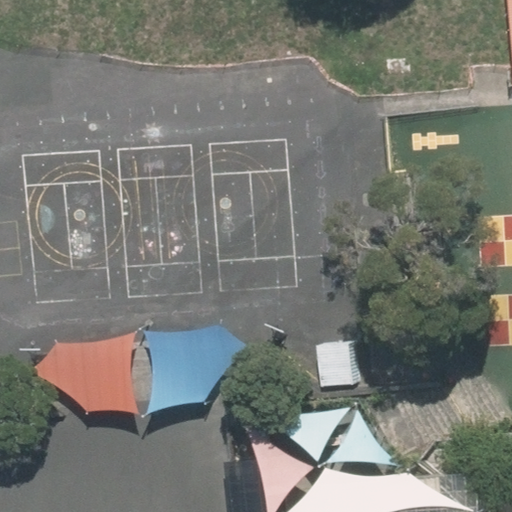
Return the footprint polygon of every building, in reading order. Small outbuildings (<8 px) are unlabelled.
[(0,0),(0,15),(39,12),(38,0),(0,0)] [(38,0),(39,12),(40,25),(151,18),(153,56),(233,51),(230,17),(328,11),(327,0),(38,0)] [(511,0),(348,0),(358,84),(511,67),(511,0)] [(0,264),(20,264),(18,178),(0,178),(0,264)] [(220,400),(264,343),(263,325),(61,336),(63,373),(102,407),(220,400)] [(378,334),(320,333),(319,389),(377,390),(378,334)]
